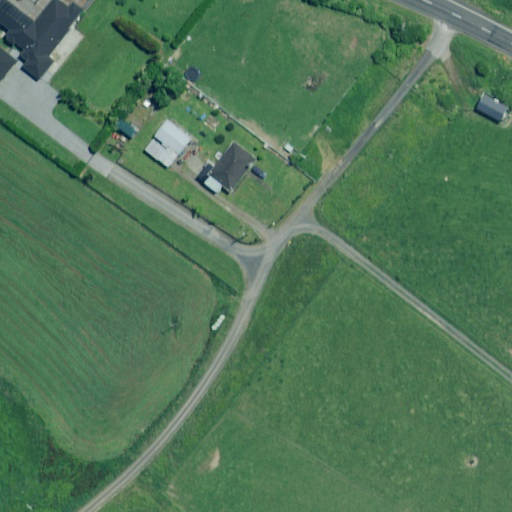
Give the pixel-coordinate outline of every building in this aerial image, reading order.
[(5,0),(0,0),(0,22),(11,31),(6,38),(30,56),(22,66),(42,81),(55,63),(49,58),(85,11),(75,3),(71,8),(60,0),(54,0),(37,24),(6,0),(5,0)] [(0,85),(18,62),(0,47),(0,85)] [(510,107),(484,94),(477,109),(502,122),(510,107)] [(192,138),(168,120),(147,149),(171,167),(192,138)] [(122,121),(115,129),(126,137),(132,129),(122,121)] [(259,158),(237,142),(211,176),(233,193),(259,158)]
